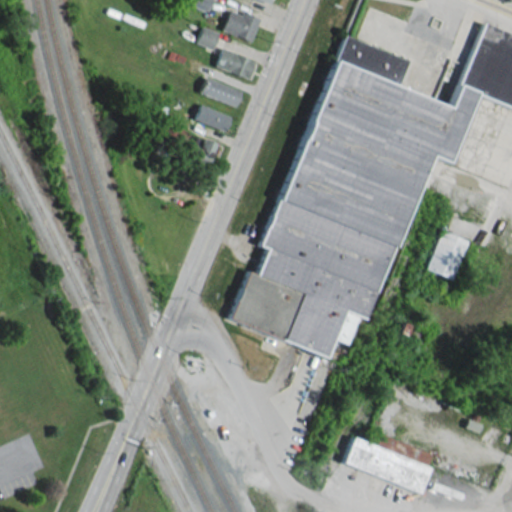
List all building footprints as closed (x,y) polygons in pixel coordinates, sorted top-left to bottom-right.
[(206,0),(180,0),(180,3),(203,11),(206,0)] [(248,40),(257,17),(227,6),(218,29),(248,40)] [(335,33),(259,246),(261,246),(252,272),(243,269),(224,320),(323,355),(329,338),(344,343),(353,316),(364,320),(423,154),(444,162),(457,127),(464,129),(475,96),(511,109),(511,35),(476,23),(447,105),(392,86),(402,57),(335,33)] [(216,33),(199,26),(193,41),(210,48),(216,33)] [(245,78),(252,60),(218,46),(211,64),(245,78)] [(232,106),(238,91),(202,76),(196,91),(232,106)] [(191,118),(222,130),(228,115),(196,103),(191,118)] [(213,143),(195,135),(185,158),(204,166),(213,143)] [(448,279),(463,239),(436,229),(421,268),(448,279)] [(431,452),(376,433),(372,444),(347,435),(337,464),(417,492),(431,452)]
